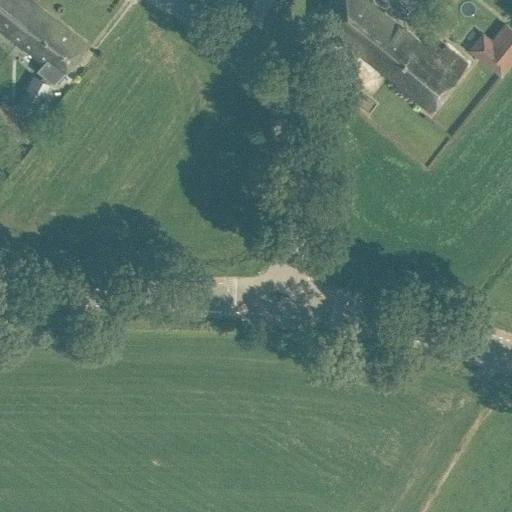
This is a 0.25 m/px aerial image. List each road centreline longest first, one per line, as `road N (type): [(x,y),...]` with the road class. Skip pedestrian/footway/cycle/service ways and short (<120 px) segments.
road 1 (tertiary): [(289,302),(0,297)]
road 2 (unclassified): [(289,302),(290,162),(263,79),(238,47)]
road 3 (tertiary): [(511,356),(289,302)]
